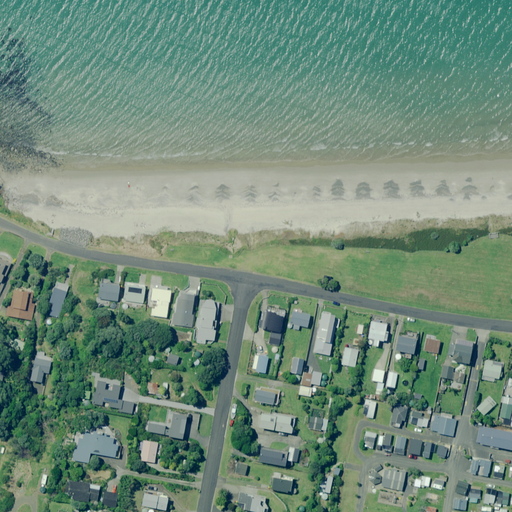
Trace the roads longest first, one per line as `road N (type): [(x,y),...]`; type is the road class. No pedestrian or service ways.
road 1 (residential): [(511,326),(244,280)]
road 2 (residential): [(244,280),(76,251),(0,221)]
road 3 (residential): [(244,280),(203,511)]
